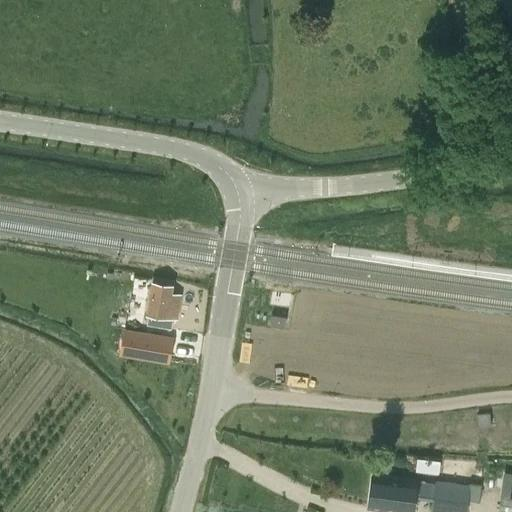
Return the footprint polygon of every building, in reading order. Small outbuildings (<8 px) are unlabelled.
[(152,282),(146,311),(156,313),(154,320),(174,323),(175,316),(176,317),(180,295),(170,293),(172,285),(152,282)] [(269,324),(280,326),(284,327),(286,316),(271,314),(269,324)] [(173,340),(123,330),(118,355),(168,365),(173,340)] [(476,414),(478,427),(491,425),(489,412),(476,414)] [(509,498),(511,478),(511,472),(503,472),(500,497),(509,498)] [(417,480),(371,474),(367,506),(413,511),(414,498),(431,500),(429,511),(466,511),(468,499),(478,500),(480,484),(470,483),(434,478),(434,482),(417,480)]
